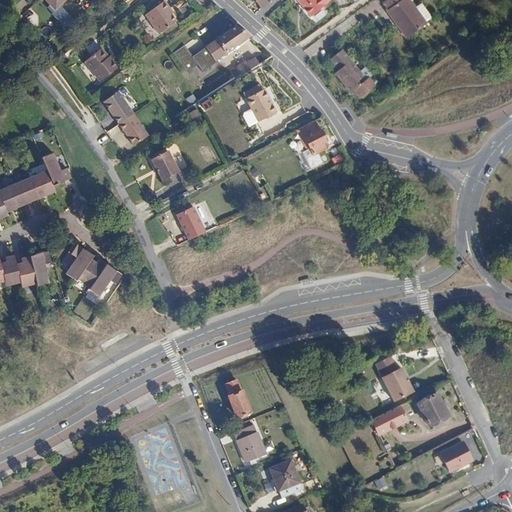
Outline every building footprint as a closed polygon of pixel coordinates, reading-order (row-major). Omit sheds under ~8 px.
[(165,0),(155,0),(145,8),(159,26),(176,12),(165,0)] [(298,0),(312,16),(327,4),(326,3),(329,0),(298,0)] [(385,12),(396,26),(398,24),(409,37),(426,24),(425,23),(414,9),(406,0),(386,0),(382,4),(387,10),(385,12)] [(461,0),(459,0),(456,3),(461,8),(465,4),(461,0)] [(419,5),(414,9),(425,23),(430,19),(419,5)] [(28,7),(20,17),(32,27),(40,17),(28,7)] [(398,24),(396,26),(406,39),(409,37),(398,24)] [(227,53),(249,36),(246,33),(237,25),(217,40),(227,53)] [(218,59),(227,53),(217,40),(207,47),(212,54),(212,55),(214,54),(218,59)] [(188,68),(198,61),(186,45),(176,53),(188,68)] [(207,47),(195,56),(198,60),(205,56),(207,58),(212,54),(207,47)] [(371,77),(346,47),(330,60),(340,71),(336,74),(352,93),(371,77)] [(101,49),(84,62),(100,82),(117,68),(111,59),(110,60),(101,49)] [(205,56),(198,60),(204,69),(218,59),(214,54),(212,55),(212,54),(207,58),(205,56)] [(254,69),(262,64),(257,58),(249,63),(254,69)] [(238,67),(243,76),(254,69),(249,63),(248,61),(238,67)] [(240,92),(242,96),(258,89),(257,85),(240,92)] [(259,121),(278,112),(266,88),(248,98),(253,109),(259,121)] [(133,115),(117,92),(103,103),(119,125),(133,115)] [(201,105),(206,112),(214,106),(209,99),(201,105)] [(250,126),(259,121),(253,109),(246,112),(245,115),(250,126)] [(202,120),(196,110),(190,114),(195,124),(202,120)] [(148,136),(133,115),(119,125),(134,146),(148,136)] [(326,140),(315,119),(299,127),(310,147),(308,149),(305,150),(314,167),(326,161),(320,151),(326,148),(323,142),(326,140)] [(310,147),(299,127),(297,129),(308,149),(310,147)] [(43,137),(40,132),(32,135),(35,140),(43,137)] [(335,135),(326,140),(330,147),(339,142),(335,135)] [(207,147),(201,150),(205,160),(211,158),(207,147)] [(180,173),(170,150),(153,158),(164,180),(180,173)] [(314,167),(305,150),(301,152),(310,169),(314,167)] [(47,170),(53,186),(71,178),(67,168),(61,170),(53,153),(41,158),(44,164),(47,170)] [(47,170),(44,164),(28,171),(30,178),(47,170)] [(30,178),(40,198),(56,191),(53,186),(47,170),(30,178)] [(23,180),(30,178),(28,171),(21,174),(23,180)] [(7,187),(14,185),(11,178),(5,181),(7,187)] [(23,205),(40,198),(30,178),(23,180),(14,185),(23,205)] [(0,196),(7,212),(23,205),(14,185),(7,187),(0,190),(0,196)] [(0,196),(0,218),(8,215),(7,212),(0,196)] [(178,213),(191,238),(208,230),(194,204),(178,213)] [(66,274),(75,281),(77,279),(90,260),(93,256),(77,245),(70,254),(76,258),(66,274)] [(36,285),(37,286),(49,283),(44,265),(51,263),(48,253),(29,257),(36,285)] [(5,281),(6,286),(13,285),(20,283),(16,265),(13,255),(5,258),(5,262),(0,263),(5,281)] [(21,287),(29,286),(36,285),(29,257),(21,259),(21,263),(16,265),(20,283),(21,287)] [(90,260),(77,279),(83,283),(89,287),(105,265),(98,260),(95,263),(90,260)] [(121,276),(105,265),(89,287),(88,290),(98,296),(99,295),(109,281),(112,282),(115,285),(121,276)] [(102,296),(112,282),(109,281),(99,295),(102,296)] [(80,289),(86,293),(88,290),(89,287),(83,283),(80,289)] [(394,403),(413,393),(401,369),(396,371),(389,358),(376,364),(382,377),(381,378),(394,403)] [(229,396),(228,396),(237,417),(251,412),(242,391),(241,391),(236,380),(225,384),(229,396)] [(436,395),(417,405),(427,427),(447,417),(436,395)] [(398,407),(371,420),(378,435),(405,421),(398,407)] [(248,461),(253,458),(263,454),(252,426),(234,433),(245,462),(248,461)] [(462,442),(439,455),(449,472),(471,459),(462,442)] [(287,463),(269,470),(278,491),(295,484),(287,463)] [(381,477),(373,482),(377,490),(386,485),(381,477)]
